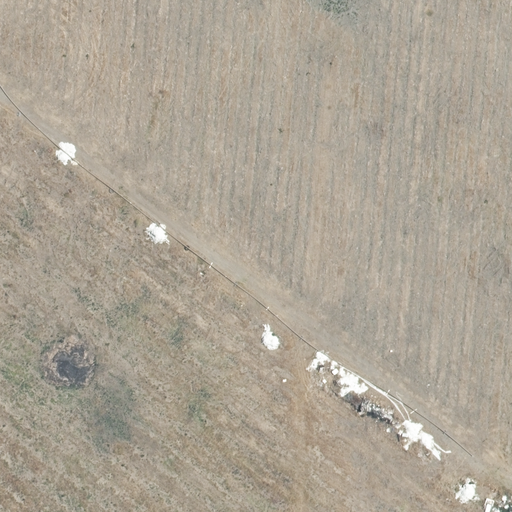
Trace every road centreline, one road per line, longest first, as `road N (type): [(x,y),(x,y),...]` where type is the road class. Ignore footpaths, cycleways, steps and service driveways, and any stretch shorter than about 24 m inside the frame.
road 1 (unknown): [(0,96),(338,459),(378,464),(511,352)]
road 2 (unknown): [(323,0),(511,236)]
